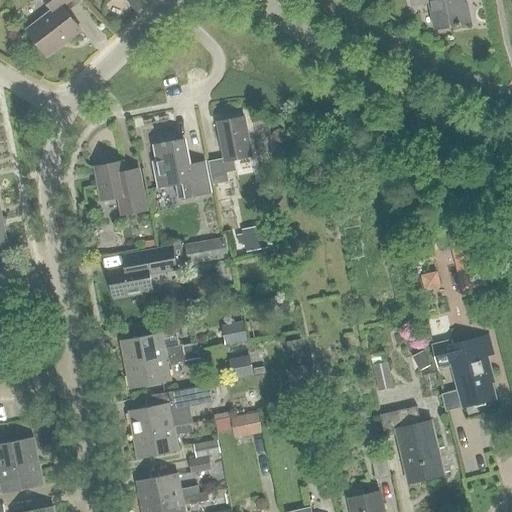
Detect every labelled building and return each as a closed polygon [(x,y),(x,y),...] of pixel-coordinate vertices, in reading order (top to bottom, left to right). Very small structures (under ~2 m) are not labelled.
[(44,0),(52,10),(27,30),(47,56),(81,31),(62,7),(71,0),(44,0)] [(410,0),(412,6),(429,2),(435,29),(456,25),(456,26),(461,26),(460,24),(470,22),(466,4),(463,5),(462,0),(410,0)] [(234,160),(252,156),(244,117),(217,122),(224,158),(208,162),(213,185),(229,182),(227,173),(237,171),(234,160)] [(209,193),(203,162),(188,165),(183,139),(165,143),(165,142),(161,143),(162,143),(155,145),(158,161),(155,161),(160,188),(175,185),(178,199),(209,193)] [(119,197),(121,209),(123,215),(146,211),(138,169),(124,172),(122,161),(96,167),(103,201),(119,197)] [(469,234),(467,235),(465,225),(450,229),(452,239),(449,240),(462,291),(483,286),(469,234)] [(263,230),(238,235),(240,244),(245,243),(247,253),(267,249),(263,230)] [(221,262),(218,241),(185,247),(189,268),(221,262)] [(124,268),(108,271),(113,298),(153,291),(150,275),(167,272),(177,270),(175,259),(173,246),(137,253),(121,256),(124,268)] [(423,290),(440,287),(437,270),(420,274),(423,290)] [(233,327),(232,323),(221,326),(225,345),(247,341),(244,325),(233,327)] [(121,339),(126,364),(201,349),(200,341),(168,347),(165,331),(121,339)] [(438,370),(452,366),(463,408),(496,399),(490,377),(492,376),(487,357),(494,355),(488,335),(482,337),(473,339),(475,346),(454,351),(452,341),(432,346),(438,370)] [(301,340),(286,343),(289,359),(304,356),(301,340)] [(201,349),(126,364),(130,388),(174,380),(171,363),(203,357),(201,349)] [(253,369),(250,356),(229,360),(233,380),(254,376),(253,369)] [(394,387),(388,362),(373,365),(379,391),(394,387)] [(264,367),(253,369),(254,376),(265,374),(264,367)] [(129,411),(133,435),(192,424),(188,407),(214,402),(210,384),(169,392),(171,403),(129,411)] [(231,393),(235,414),(260,410),(256,388),(231,393)] [(282,407),(286,428),(315,422),(311,401),(282,407)] [(408,482),(443,474),(431,422),(421,425),(417,407),(380,415),(385,436),(397,434),(408,482)] [(262,432),(259,413),(231,418),(234,437),(262,432)] [(333,414),(319,419),(326,438),(339,434),(333,414)] [(192,424),(133,435),(138,459),(179,452),(176,435),(193,432),(192,424)] [(0,468),(38,461),(33,438),(0,444),(0,468)] [(217,440),(194,444),(196,457),(219,453),(217,440)] [(385,452),(371,456),(377,480),(391,476),(385,452)] [(191,473),(212,469),(209,456),(189,460),(191,473)] [(38,461),(0,468),(0,480),(3,494),(43,486),(38,461)] [(141,505),(199,495),(197,486),(180,489),(177,474),(137,481),(141,505)] [(363,490),(351,493),(352,498),(348,499),(350,511),(383,511),(379,492),(365,495),(363,490)] [(207,493),(199,495),(141,505),(142,511),(184,511),(183,505),(209,501),(207,493)] [(263,498),(258,499),(256,503),(256,507),(260,510),(265,510),(268,506),(267,501),(263,498)]
